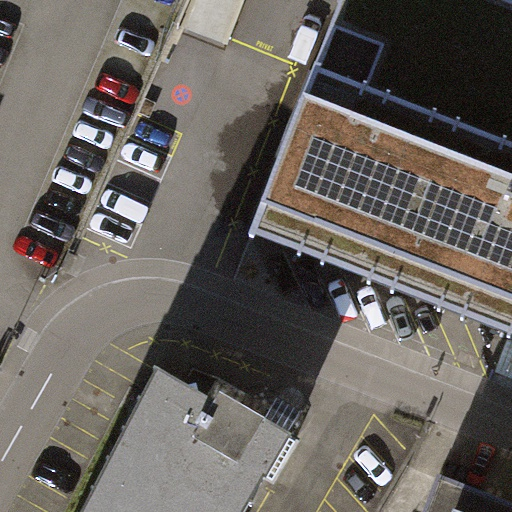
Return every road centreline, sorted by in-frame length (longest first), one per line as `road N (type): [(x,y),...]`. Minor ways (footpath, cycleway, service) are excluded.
road 1 (residential): [(511,429),(196,304),(143,303),(96,318),(57,360),(0,462)]
road 2 (unknown): [(66,0),(0,160)]
